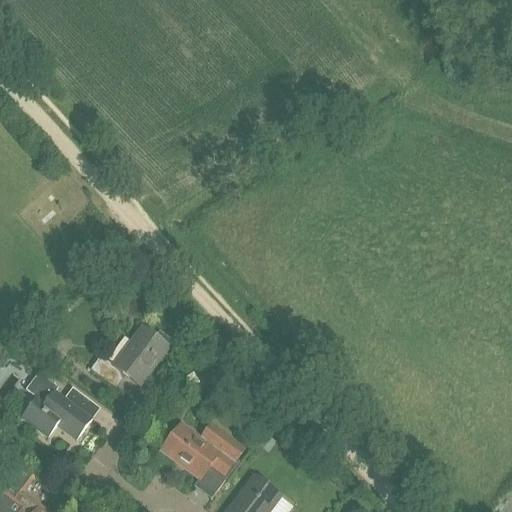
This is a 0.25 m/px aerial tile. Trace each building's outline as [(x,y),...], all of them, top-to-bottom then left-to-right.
[(30,346),(48,359),(54,350),(48,346),(55,337),(43,328),(30,346)] [(170,348),(172,342),(159,333),(154,336),(143,328),(114,366),(101,357),(91,370),(117,389),(127,376),(142,386),(170,348)] [(64,401),(54,393),(57,389),(38,375),(25,392),(36,400),(22,419),(48,439),(57,428),(77,443),(93,422),(84,415),(92,404),(73,390),(64,401)] [(213,426),(202,441),(183,426),(163,453),(201,481),(211,467),(225,478),(246,450),(213,426)] [(22,506),(16,511),(46,511),(39,506),(37,509),(22,497),(24,495),(34,481),(36,479),(22,469),(5,493),(22,506)] [(270,511),(281,497),(256,479),(232,511),(270,511)]
